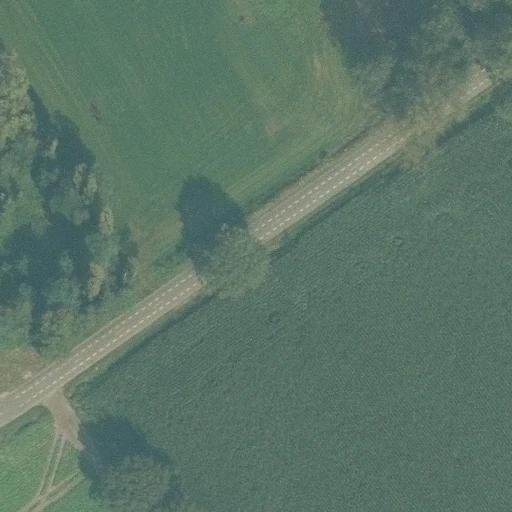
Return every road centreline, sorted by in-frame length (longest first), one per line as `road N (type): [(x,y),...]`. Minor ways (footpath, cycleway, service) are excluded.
road 1 (tertiary): [(0,415),(511,57)]
road 2 (track): [(42,384),(129,511)]
